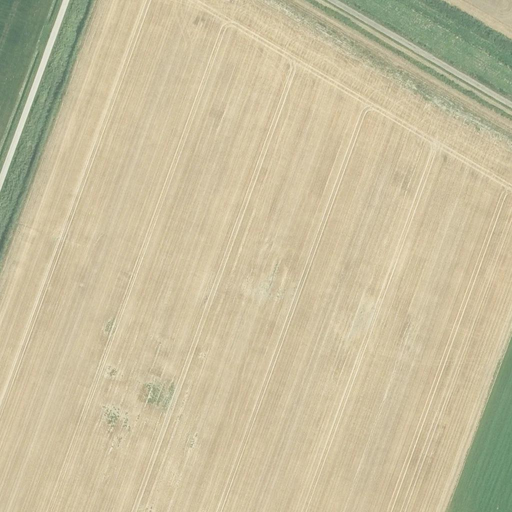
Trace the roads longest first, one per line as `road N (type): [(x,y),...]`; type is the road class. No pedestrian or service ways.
road 1 (track): [(511,104),(334,0)]
road 2 (unclassified): [(0,182),(67,0)]
